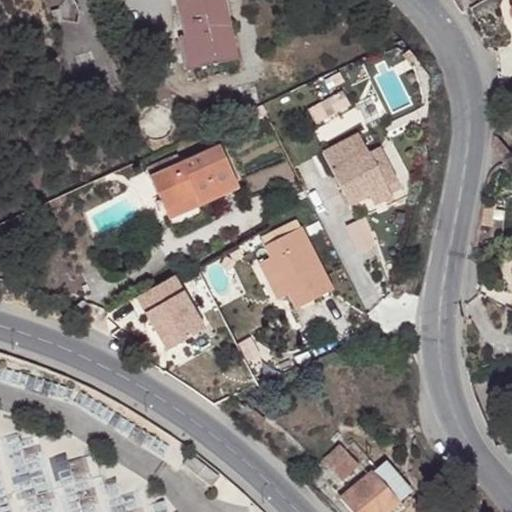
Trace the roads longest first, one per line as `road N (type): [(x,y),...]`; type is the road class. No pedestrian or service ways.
road 1 (tertiary): [(416,0),(448,33),(467,76),(471,125),(443,324),(445,375),(511,497)]
road 2 (unclassified): [(0,325),(148,392),(270,481),(299,511)]
road 3 (unknown): [(312,177),(337,239),(388,311),(443,324),(479,316),(511,330)]
road 4 (unknown): [(101,366),(112,302),(258,206)]
